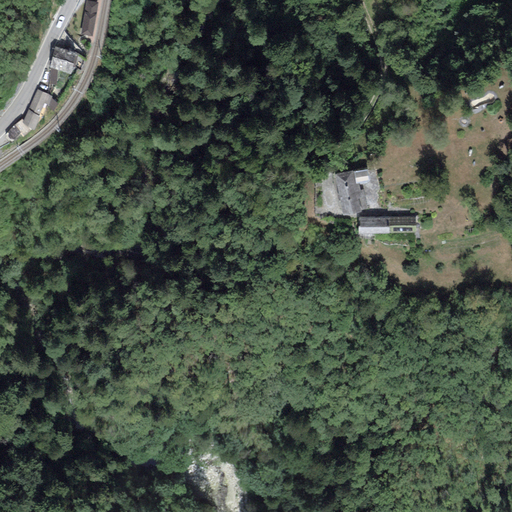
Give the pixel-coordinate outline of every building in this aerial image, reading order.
[(97,3),(88,1),(82,31),(91,33),(97,3)] [(76,53),(55,48),(49,68),(70,74),(76,53)] [(52,96),(37,89),(23,120),(21,124),(33,130),(45,103),(48,105),(51,98),(52,96)] [(51,98),(48,105),(53,111),(58,104),(51,98)] [(23,120),(22,119),(7,133),(14,139),(21,134),(24,137),(33,130),(21,124),(23,120)] [(367,169),(353,171),(355,184),(359,183),(369,181),(367,169)] [(353,171),(334,175),(344,217),(361,214),(361,211),(367,210),(364,189),(360,190),(359,183),(355,184),(353,171)] [(415,216),(358,217),(359,235),(415,234),(415,216)]
